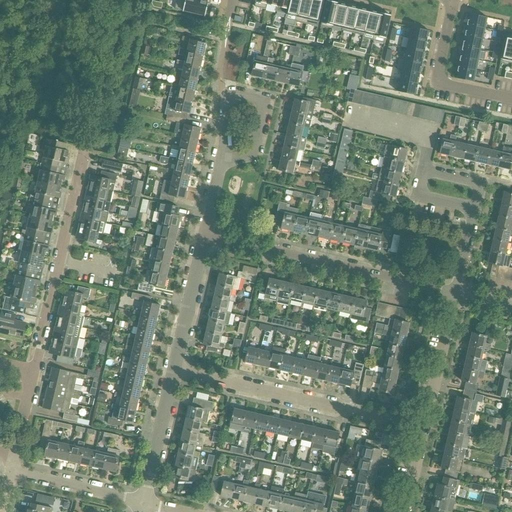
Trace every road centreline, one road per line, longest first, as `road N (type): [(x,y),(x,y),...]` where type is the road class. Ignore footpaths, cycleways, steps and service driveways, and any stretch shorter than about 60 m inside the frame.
road 1 (residential): [(426,429),(172,372)]
road 2 (residential): [(455,294),(203,235)]
road 3 (residential): [(34,369),(85,148)]
road 4 (residential): [(219,168),(223,90),(263,98),(258,147),(235,161)]
road 5 (residential): [(511,101),(441,85),(452,0)]
road 6 (residential): [(474,210),(415,192),(422,164),(480,183)]
road 7 (residential): [(172,372),(203,235)]
road 8 (residential): [(426,429),(455,294)]
road 9 (residential): [(142,500),(12,469)]
road 10 (residential): [(142,500),(172,372)]
